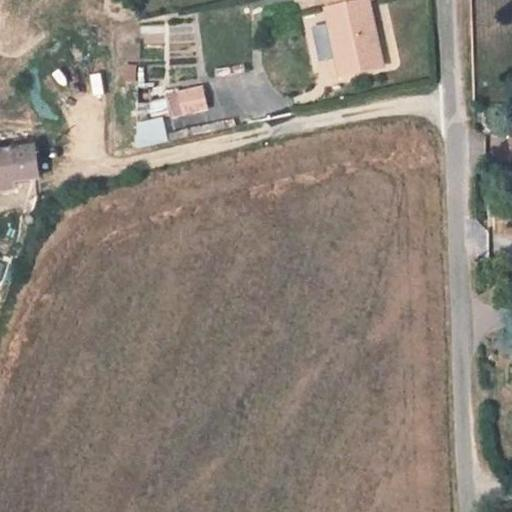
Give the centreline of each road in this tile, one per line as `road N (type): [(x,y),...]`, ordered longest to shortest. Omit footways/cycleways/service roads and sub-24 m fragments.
road 1 (unclassified): [(447,0),(461,368)]
road 2 (unknown): [(269,127),(451,85)]
road 3 (unclassified): [(469,511),(461,368)]
